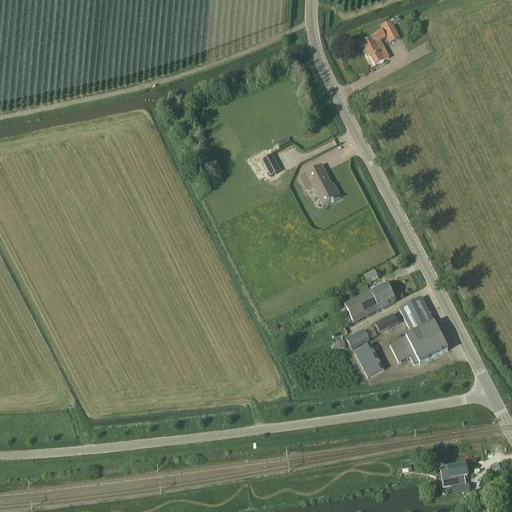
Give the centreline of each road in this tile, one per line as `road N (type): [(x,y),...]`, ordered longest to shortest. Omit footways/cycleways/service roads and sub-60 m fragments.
road 1 (unclassified): [(492,395),(0,453)]
road 2 (tertiary): [(492,395),(331,89),(313,46),(312,0)]
